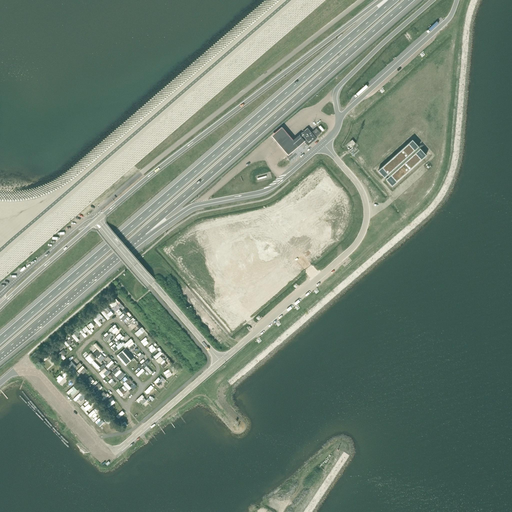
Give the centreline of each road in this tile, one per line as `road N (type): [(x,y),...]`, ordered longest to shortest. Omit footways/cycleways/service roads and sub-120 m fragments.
road 1 (motorway): [(393,0),(0,340)]
road 2 (motorway): [(381,0),(97,220)]
road 3 (motorway): [(143,232),(409,0)]
road 4 (unclassified): [(221,361),(361,235),(363,194),(323,143)]
road 5 (unclassified): [(16,371),(40,375),(113,449),(221,361)]
road 6 (unclassified): [(323,143),(338,125),(337,88),(433,0)]
road 7 (motorway): [(0,355),(143,232)]
road 8 (unclassified): [(221,361),(97,220)]
road 9 (unclassified): [(198,204),(270,188),(323,143)]
road 10 (motorway): [(97,220),(0,307)]
road 11 (unclassified): [(97,220),(91,215),(2,294)]
